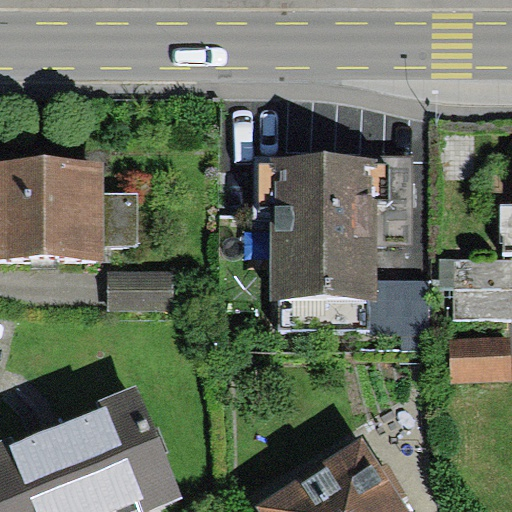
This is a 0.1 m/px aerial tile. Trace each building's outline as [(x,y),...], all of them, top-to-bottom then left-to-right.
[(414,157),(374,158),(377,247),(416,245),(414,157)] [(271,159),(272,296),(280,296),(280,329),(369,327),(368,296),(378,296),(378,280),(377,247),(374,158),(326,159),(271,159)] [(511,163),(510,164),(511,200),(502,200),(503,252),(511,251),(511,163)] [(0,170),(0,261),(102,261),(103,244),(102,193),(102,170),(0,170)] [(137,193),(102,193),(103,244),(137,244),(137,193)] [(511,317),(511,260),(439,260),(438,289),(457,290),(457,317),(511,317)] [(174,272),(112,270),(111,310),(173,311),(174,272)] [(428,278),(378,280),(378,296),(368,296),(369,327),(369,336),(400,335),(401,353),(430,352),(428,278)] [(508,340),(451,342),(452,382),(509,380),(508,340)] [(130,392),(0,446),(0,506),(2,511),(136,511),(174,496),(130,392)] [(261,507),(263,511),(406,511),(363,443),(261,507)]
